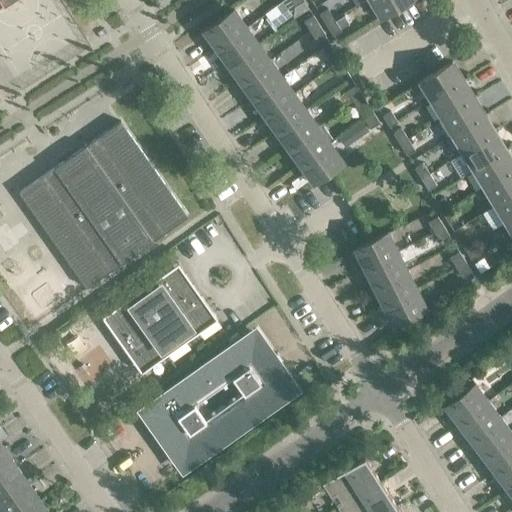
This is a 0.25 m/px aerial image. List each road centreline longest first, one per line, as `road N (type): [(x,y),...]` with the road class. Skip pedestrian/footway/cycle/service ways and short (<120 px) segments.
road 1 (residential): [(379,396),(124,0)]
road 2 (residential): [(216,511),(379,396)]
road 3 (residential): [(112,511),(0,353)]
road 4 (residential): [(379,396),(511,305)]
road 5 (residential): [(453,511),(379,396)]
